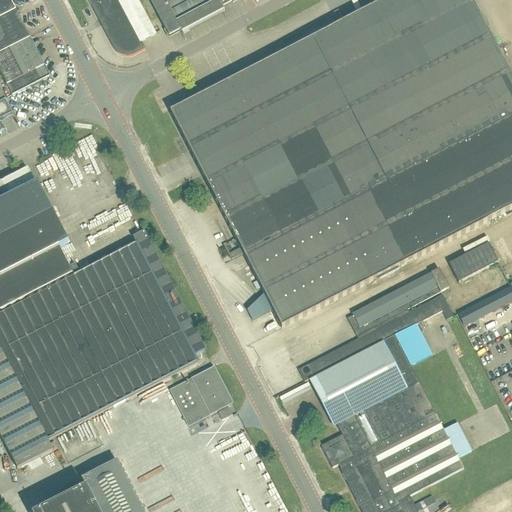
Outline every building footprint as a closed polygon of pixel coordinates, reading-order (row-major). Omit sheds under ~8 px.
[(0,0),(0,20),(16,12),(10,0),(0,0)] [(142,43),(155,36),(136,0),(87,0),(91,7),(113,50),(114,51),(115,52),(116,53),(117,54),(118,55),(120,56),(121,57),(122,57),(124,58),(125,58),(127,58),(128,58),(129,58),(131,58),(132,57),(134,57),(135,56),(145,51),(142,43)] [(224,12),(222,7),(217,0),(149,0),(170,38),(181,32),(182,35),(224,12)] [(511,81),(470,0),(392,0),(368,13),(479,228),(511,211),(511,81)] [(0,53),(30,39),(16,12),(0,20),(0,53)] [(479,228),(368,13),(341,27),(251,73),(233,82),(170,115),(265,297),(247,313),(252,323),(272,312),(282,330),(479,228)] [(0,73),(12,97),(50,78),(30,39),(0,53),(0,73)] [(0,91),(0,133),(5,131),(0,123),(13,117),(5,101),(0,91)] [(55,157),(47,162),(56,176),(64,171),(55,157)] [(195,357),(205,351),(144,234),(134,240),(137,247),(81,276),(76,267),(70,270),(60,251),(69,246),(38,186),(36,187),(28,171),(1,185),(0,185),(0,436),(12,460),(18,471),(53,453),(47,443),(199,365),(195,357)] [(458,285),(498,264),(488,246),(449,266),(458,285)] [(372,334),(376,332),(375,329),(449,290),(439,271),(353,316),(354,318),(348,321),(357,338),(370,331),(372,334)] [(340,472),(361,511),(438,511),(439,511),(432,498),(414,508),(410,499),(464,471),(410,367),(432,356),(416,327),(443,313),(447,322),(453,319),(442,298),(376,332),(372,334),(299,372),(305,384),(309,381),(313,389),(318,386),(339,426),(337,427),(342,438),(321,449),(332,470),(339,467),(341,472),(340,472)] [(189,428),(233,406),(214,370),(170,393),(189,428)] [(87,491),(46,511),(142,511),(122,472),(118,464),(82,482),(87,491)]
